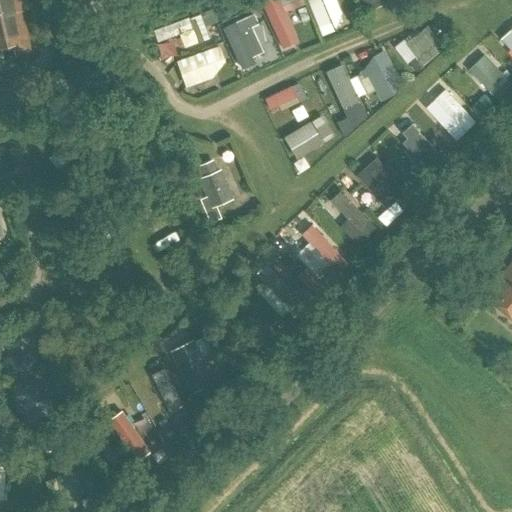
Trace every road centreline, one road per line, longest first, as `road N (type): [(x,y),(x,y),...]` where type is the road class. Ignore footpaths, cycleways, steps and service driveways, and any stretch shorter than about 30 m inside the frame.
road 1 (unclassified): [(165,511),(511,163)]
road 2 (track): [(220,120),(237,125),(285,209),(231,252)]
road 3 (track): [(285,209),(404,107)]
